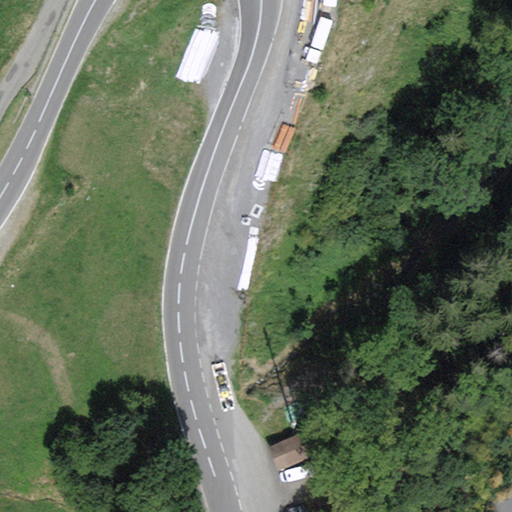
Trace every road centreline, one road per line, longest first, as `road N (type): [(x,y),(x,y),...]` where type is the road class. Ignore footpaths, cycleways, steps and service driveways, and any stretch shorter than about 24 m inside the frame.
road 1 (tertiary): [(223,511),(181,366),(178,278),(256,42),(261,0)]
road 2 (tertiary): [(95,0),(0,197)]
